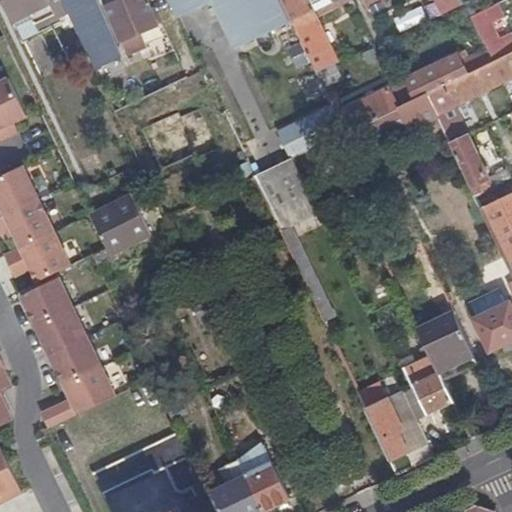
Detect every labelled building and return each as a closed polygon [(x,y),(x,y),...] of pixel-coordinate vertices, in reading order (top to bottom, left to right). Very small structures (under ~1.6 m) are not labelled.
[(3,0),(26,44),(73,22),(62,0),(3,0)] [(98,0),(62,0),(73,22),(98,73),(127,59),(98,0)] [(131,0),(111,8),(133,57),(150,49),(144,34),(162,27),(161,25),(167,22),(157,0),(131,0)] [(172,0),(182,21),(200,13),(193,0),(172,0)] [(242,50),(296,24),(284,0),(193,0),(200,13),(219,3),(242,50)] [(284,0),(296,24),(321,76),(344,65),(320,14),(337,5),(334,0),(284,0)] [(439,0),(448,18),(469,8),(464,0),(439,0)] [(496,66),(511,58),(511,43),(502,48),(486,16),(475,21),(491,55),(496,66)] [(40,76),(56,71),(47,40),(31,45),(40,76)] [(431,98),(496,66),(491,55),(466,68),(465,66),(469,63),(466,57),(409,84),(419,103),(431,98)] [(441,119),(511,85),(511,58),(496,66),(431,98),(441,119)] [(31,118),(14,82),(0,88),(0,145),(16,138),(11,128),(18,125),(31,118)] [(367,129),(401,112),(391,92),(347,114),(340,100),(334,103),(337,110),(350,137),(367,129)] [(441,121),(441,119),(431,98),(419,103),(401,112),(367,129),(379,153),(415,135),(415,134),(441,121)] [(350,137),(337,110),(294,130),(298,137),(281,145),(291,166),(295,163),(350,137)] [(18,125),(11,128),(16,138),(22,134),(18,125)] [(298,137),(294,130),(278,138),(281,145),(298,137)] [(454,147),(479,198),(484,196),(480,188),(492,182),(471,138),(454,147)] [(259,181),(284,234),(321,216),(295,163),(291,166),(259,181)] [(45,417),(51,431),(64,425),(119,399),(62,280),(77,273),(27,168),(0,180),(0,197),(3,203),(0,204),(0,238),(11,234),(16,231),(18,237),(25,251),(9,258),(16,273),(33,265),(35,271),(44,290),(25,298),(74,403),(45,417)] [(480,188),(484,196),(496,191),(492,182),(480,188)] [(97,259),(103,273),(119,266),(115,257),(155,236),(136,199),(95,218),(112,252),(97,259)] [(511,199),(485,212),(511,268),(511,199)] [(33,265),(16,273),(19,279),(35,271),(33,265)] [(473,309),(480,323),(511,307),(505,293),(473,309)] [(511,349),(511,307),(480,323),(478,324),(494,358),(511,349)] [(445,383),(468,372),(464,362),(477,356),(458,316),(421,334),(436,364),(445,383)] [(0,428),(15,421),(2,394),(15,388),(6,369),(7,368),(0,353),(0,352),(0,428)] [(468,372),(482,366),(477,356),(464,362),(468,372)] [(431,418),(456,406),(445,383),(436,364),(430,366),(438,384),(419,393),(431,418)] [(156,385),(154,383),(119,399),(64,425),(65,428),(156,385)] [(219,400),(215,390),(208,393),(213,403),(219,400)] [(401,478),(439,460),(422,426),(406,433),(392,403),(386,391),(365,401),(400,475),(401,478)] [(419,393),(409,398),(421,423),(431,418),(419,393)] [(406,433),(422,426),(408,396),(392,403),(406,433)] [(174,404),(168,407),(176,425),(201,412),(195,400),(176,409),(174,404)] [(210,494),(181,436),(96,477),(107,502),(170,472),(180,493),(186,496),(196,491),(200,499),(210,494)] [(3,449),(0,450),(0,496),(1,496),(5,503),(25,494),(3,449)] [(242,464),(265,511),(275,511),(294,503),(269,451),(242,464)] [(227,511),(265,511),(242,464),(230,470),(237,486),(224,493),(231,507),(226,509),(227,511)] [(218,511),(227,511),(226,509),(231,507),(224,493),(212,498),(218,511)]
